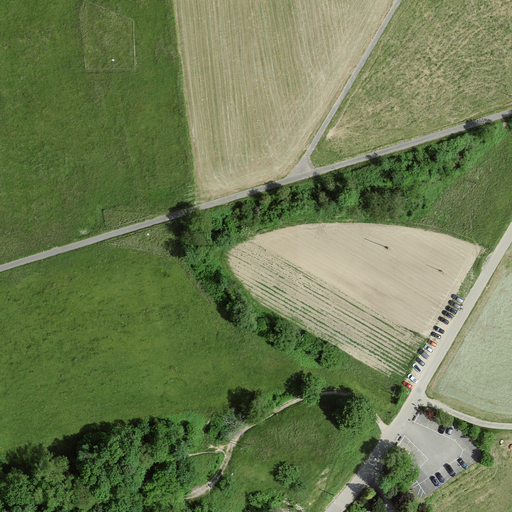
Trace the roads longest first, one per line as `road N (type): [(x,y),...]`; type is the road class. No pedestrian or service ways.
road 1 (track): [(511,112),(0,267)]
road 2 (unclassified): [(511,230),(381,451),(333,511)]
road 3 (track): [(398,0),(293,179)]
road 4 (track): [(390,436),(354,398),(320,393),(243,428),(228,452)]
